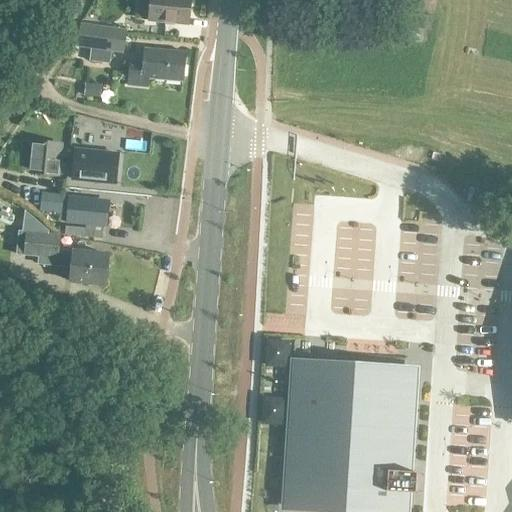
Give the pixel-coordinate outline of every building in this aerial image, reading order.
[(150,0),(148,21),(187,24),(189,0),(150,0)] [(125,31),(91,26),(89,46),(108,49),(122,51),(125,31)] [(419,41),(420,26),(404,26),(404,41),(419,41)] [(180,52),(180,37),(137,37),(137,51),(180,52)] [(107,63),(108,49),(89,46),(87,60),(107,63)] [(186,82),(188,56),(148,52),(146,66),(133,64),(131,86),(150,88),(151,78),(186,82)] [(18,172),(28,173),(28,174),(58,177),(61,146),(32,143),(21,142),(18,172)] [(76,151),(73,180),(114,184),(117,155),(76,151)] [(39,212),(61,215),(63,197),(63,195),(42,192),(39,212)] [(68,199),(66,222),(106,226),(109,202),(68,199)] [(66,227),(65,235),(75,236),(76,228),(66,227)] [(108,256),(74,252),(59,250),(60,235),(26,232),(24,258),(55,261),(55,267),(72,268),(71,282),(104,286),(108,256)] [(293,364),(284,506),(381,511),(405,511),(407,493),(414,493),(416,472),(409,471),(413,392),(403,391),(403,384),(404,371),(293,364)]
